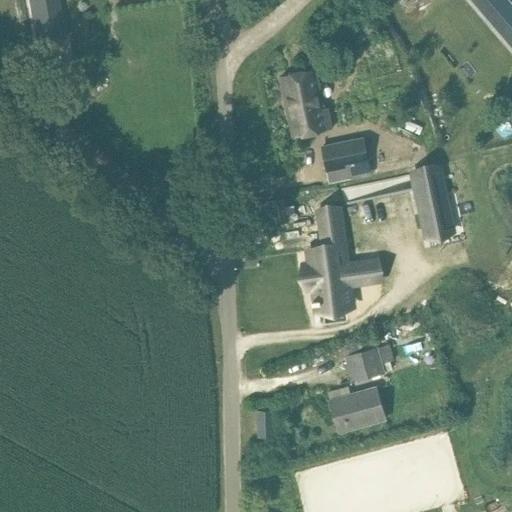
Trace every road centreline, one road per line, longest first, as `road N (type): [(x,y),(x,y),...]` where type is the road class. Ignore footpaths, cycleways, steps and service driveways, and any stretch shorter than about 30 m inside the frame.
road 1 (unclassified): [(228,268),(0,87)]
road 2 (unclassified): [(234,511),(228,268)]
road 3 (unclassified): [(228,268),(219,54)]
